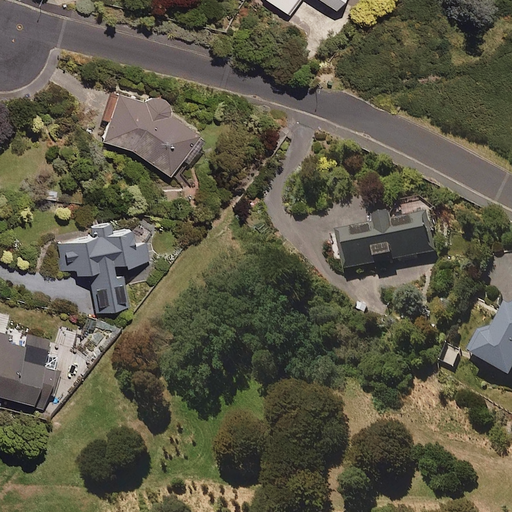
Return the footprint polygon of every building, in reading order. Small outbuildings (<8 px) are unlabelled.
[(266,0),(287,14),(296,0),(319,0),(333,9),(339,0),(266,0)] [(114,92),(99,140),(130,149),(168,175),(179,158),(185,163),(201,139),(195,135),(197,132),(167,112),(167,109),(167,107),(166,104),(165,102),(163,100),(161,98),(159,97),(157,96),(154,95),(152,95),(149,95),(147,96),(145,97),(143,98),(141,100),(114,92)] [(394,225),(393,219),(376,222),(378,230),(342,236),(344,248),(348,270),(436,254),(430,219),(394,225)] [(55,243),(60,271),(72,269),(73,275),(74,275),(88,272),(96,312),(126,307),(118,266),(148,261),(145,244),(130,246),(127,229),(110,232),(108,223),(90,226),(92,237),(55,243)] [(484,328),(468,356),(511,379),(511,311),(505,308),(492,332),(484,328)] [(53,367),(57,355),(46,352),(50,339),(9,328),(7,333),(0,330),(0,396),(53,411),(57,396),(53,395),(60,370),(53,367)]
